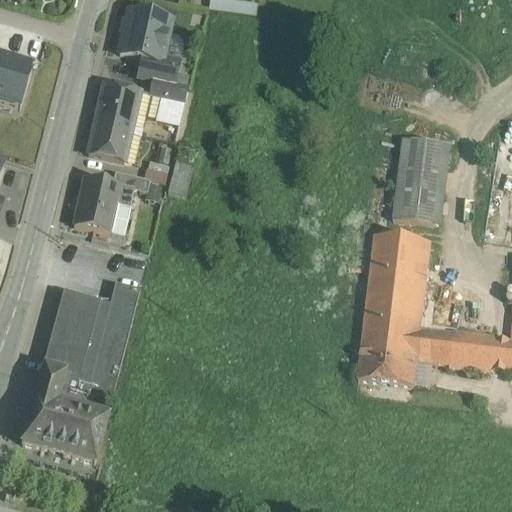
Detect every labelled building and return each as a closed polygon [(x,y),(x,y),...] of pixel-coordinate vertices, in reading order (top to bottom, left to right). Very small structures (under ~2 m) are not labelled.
[(211,2),(210,12),(256,16),(257,5),(211,2)] [(171,25),(129,15),(127,26),(129,30),(128,34),(124,37),(119,58),(142,63),(162,68),(163,62),(171,25)] [(32,73),(0,62),(0,107),(20,113),(32,73)] [(163,62),(162,68),(142,63),(138,81),(153,84),(174,89),(179,65),(163,62)] [(174,89),(153,84),(149,100),(164,103),(183,107),(184,108),(187,92),(174,89)] [(140,96),(104,88),(96,123),(132,131),(140,96)] [(183,107),(164,103),(159,124),(178,129),(183,107)] [(132,131),(96,123),(88,159),(124,167),(130,139),(132,131)] [(143,133),(132,131),(130,139),(141,142),(143,133)] [(511,138),(499,144),(484,239),(511,243),(511,138)] [(444,149),(403,144),(393,225),(434,231),(444,149)] [(180,150),(168,196),(187,201),(199,155),(180,150)] [(167,178),(146,173),(143,183),(164,188),(167,178)] [(149,185),(115,177),(113,189),(134,194),(134,195),(146,198),(149,185)] [(113,189),(85,182),(74,230),(111,239),(117,210),(130,213),(134,195),(134,194),(113,189)] [(431,247),(375,241),(362,350),(418,356),(421,333),(431,247)] [(110,308),(63,296),(43,370),(45,371),(37,400),(107,420),(140,294),(115,288),(110,308)] [(495,340),(454,335),(454,337),(421,333),(418,356),(417,365),(450,369),(450,372),(490,376),(491,374),(507,376),(511,344),(494,342),(495,340)] [(418,356),(362,350),(360,367),(358,384),(414,391),(417,365),(418,356)] [(37,400),(35,400),(21,448),(95,468),(108,420),(107,420),(37,400)] [(40,483),(83,493),(88,470),(45,460),(40,483)]
